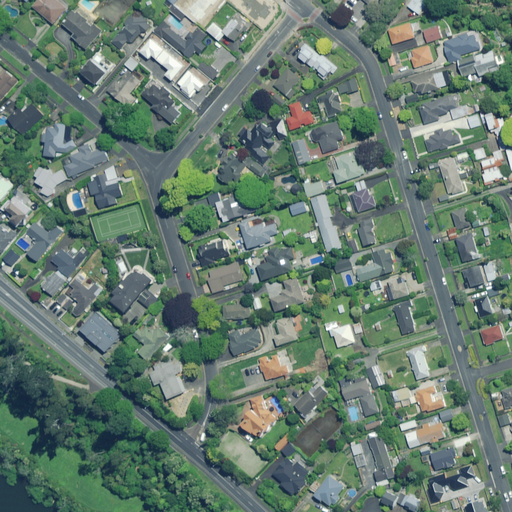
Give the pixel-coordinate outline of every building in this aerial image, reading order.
[(57,0),(37,0),(32,7),(54,25),(68,9),(57,0)] [(177,0),(165,0),(163,4),(171,9),(177,0)] [(429,0),(412,0),(408,7),(419,15),(429,0)] [(142,37),(151,27),(146,23),(148,21),(135,10),(124,23),(128,27),(122,33),(119,33),(113,40),(113,44),(121,50),(127,42),(130,45),(133,41),(131,40),(137,33),(142,37)] [(65,25),(75,34),(72,37),(87,51),(90,47),(103,31),(95,24),(92,27),(86,23),(88,21),(78,12),(76,14),(73,11),(66,18),(69,20),(65,25)] [(252,25),(239,14),(233,21),(235,22),(230,28),(228,27),(225,31),(212,21),(205,29),(220,42),(226,35),(235,42),(243,31),(246,33),(252,25)] [(186,42),(184,40),(170,29),(171,27),(163,21),(155,32),(190,58),(195,51),(200,55),(206,47),(201,43),(207,35),(197,28),(193,33),(190,31),(185,38),(188,40),(186,42)] [(415,38),(411,24),(389,30),(393,45),(415,38)] [(442,39),(438,26),(423,31),(427,43),(442,39)] [(458,61),(462,60),(461,56),(482,50),(479,42),(478,42),(475,34),(469,35),(468,33),(455,37),(455,38),(443,41),(445,47),(444,47),(449,64),(458,61)] [(339,68),(305,43),(300,51),(303,53),(299,58),(326,77),(329,73),(330,74),(331,73),(334,75),(339,68)] [(434,63),(429,46),(407,53),(410,61),(411,60),(414,69),(434,63)] [(462,60),(458,61),(463,78),(478,73),(479,77),(490,74),(489,70),(498,67),(498,65),(504,64),(502,56),(496,58),(493,50),(462,60)] [(88,84),(92,87),(95,84),(97,86),(110,71),(111,72),(117,66),(112,62),(109,66),(104,62),(106,59),(99,53),(80,74),(89,82),(88,84)] [(396,65),(394,55),(388,56),(390,67),(396,65)] [(171,68),(164,77),(170,82),(169,83),(178,90),(186,81),(184,80),(187,76),(189,77),(193,72),(191,71),(193,68),(178,56),(169,66),(171,68)] [(137,65),(129,59),(125,66),(133,71),(137,65)] [(165,69),(154,60),(147,68),(159,78),(165,69)] [(207,67),(202,63),(198,68),(213,80),(219,73),(209,65),(207,67)] [(300,79),(288,69),(274,86),(290,99),(296,92),(292,89),(300,79)] [(0,101),(17,82),(5,71),(0,76),(0,101)] [(453,84),(449,71),(425,79),(424,77),(411,81),(415,93),(418,92),(419,96),(453,84)] [(114,95),(113,96),(121,101),(121,100),(130,107),(136,99),(130,95),(140,81),(128,73),(120,84),(116,81),(109,91),(114,95)] [(163,87),(152,78),(145,87),(149,91),(144,97),(154,105),(152,108),(172,124),(181,114),(172,107),(175,102),(168,97),(171,94),(163,87)] [(359,90),(355,79),(337,86),(340,95),(347,92),(348,94),(359,90)] [(332,91),(315,97),(319,110),(324,108),(328,119),(336,116),(335,114),(342,111),(339,103),(341,102),(338,93),(333,95),(332,91)] [(285,101),(277,94),(272,100),(280,107),(285,101)] [(419,100),(418,94),(405,98),(407,104),(419,100)] [(453,120),(470,115),(467,106),(458,108),(456,100),(452,101),(451,97),(439,101),(439,99),(422,104),(423,106),(419,107),(424,125),(440,120),(439,116),(449,113),(448,111),(450,111),(451,113),(453,120)] [(301,127),(300,125),(305,124),(305,125),(314,123),(310,112),(303,114),(299,102),(289,106),(293,117),(286,119),(290,131),(301,127)] [(23,112),(20,108),(8,118),(24,136),(45,117),(33,103),(23,112)] [(486,115),(490,131),(495,129),(497,136),(508,133),(504,117),(496,120),(494,113),(486,115)] [(481,125),(478,115),(467,118),(471,129),(481,125)] [(272,140),(277,134),(279,140),(287,137),(282,120),(275,123),(271,120),(267,126),(262,122),(259,126),(256,124),(250,131),(247,129),(239,139),(246,145),(244,148),(258,160),(257,161),(263,166),(270,157),(260,149),(263,145),(270,150),(276,143),(272,140)] [(343,139),(338,122),(310,131),(314,143),(319,141),(323,154),(340,149),(337,141),(343,139)] [(66,125),(56,124),(56,128),(44,127),(44,133),(43,142),(47,143),(45,156),(56,157),(57,152),(68,153),(77,147),(73,140),(66,145),(64,143),(66,125)] [(425,141),(428,153),(441,150),(441,151),(450,149),(449,146),(460,143),(458,135),(452,137),(451,130),(443,132),(442,128),(435,130),(436,134),(429,136),(430,139),(425,141)] [(511,134),(497,138),(501,151),(506,150),(511,170),(511,134)] [(311,161),(304,140),(292,144),(299,165),(311,161)] [(486,158),(483,149),(473,151),(476,161),(486,158)] [(339,184),(366,174),(363,165),(358,167),(353,152),(336,158),(340,170),(335,172),(339,184)] [(497,166),(497,167),(502,166),(501,161),(503,161),(501,152),(493,154),(494,158),(481,162),(483,169),(497,166)] [(231,178),(237,182),(242,175),(241,174),(244,169),(240,166),(243,161),(232,153),(215,176),(227,184),(231,178)] [(464,192),(454,161),(452,161),(452,159),(443,162),(443,164),(440,165),(449,194),(452,193),(453,196),(457,194),(458,197),(464,195),(464,192)] [(264,168),(256,162),(250,169),(259,175),(264,168)] [(116,198),(123,196),(114,164),(104,170),(105,174),(94,177),(96,182),(89,184),(93,196),(96,195),(100,209),(118,204),(116,198)] [(495,180),(495,182),(500,181),(499,179),(503,178),(501,169),(498,170),(497,168),(485,172),(485,174),(483,175),(486,186),(491,184),(490,182),(495,180)] [(36,185),(44,189),(44,188),(46,188),(52,176),(44,172),(36,185)] [(0,201),(14,186),(4,176),(0,180),(0,201)] [(358,192),(349,194),(356,214),(376,207),(372,195),(370,196),(365,180),(355,184),(358,192)] [(325,192),(321,182),(304,187),(308,198),(325,192)] [(301,192),(302,190),(301,188),(301,187),(299,186),(298,185),(296,184),(295,185),(293,185),(292,186),(291,188),(291,189),(291,191),(292,193),(293,194),(294,195),(296,195),(298,195),(299,194),(300,193),(301,192)] [(229,220),(246,215),(247,215),(239,194),(215,202),(221,218),(222,217),(223,222),(229,220)] [(449,200),(448,194),(439,197),(440,202),(449,200)] [(332,217),(325,195),(311,200),(327,253),(342,248),(335,227),(333,227),(330,218),(332,217)] [(31,212),(16,198),(6,210),(13,216),(9,221),(17,228),(31,212)] [(307,212),(304,202),(288,207),(291,217),(307,212)] [(471,226),(466,209),(452,213),(457,230),(471,226)] [(263,217),(248,221),(240,224),(248,249),(272,241),(270,236),(278,234),(275,224),(267,227),(263,217)] [(373,224),(372,219),(365,221),(367,226),(358,229),(364,247),(374,243),(372,235),(375,234),(371,224),(373,224)] [(50,234),(36,223),(28,234),(37,242),(27,254),(38,262),(63,231),(57,226),(50,234)] [(0,251),(1,253),(15,235),(8,230),(7,231),(1,226),(0,227),(0,251)] [(456,233),(455,228),(447,230),(448,235),(450,240),(457,238),(456,233)] [(294,237),(290,230),(283,233),(287,241),(294,237)] [(460,252),(476,247),(473,237),(474,237),(473,233),(456,239),(460,252)] [(218,239),(198,246),(200,253),(198,254),(202,268),(224,262),(223,259),(227,258),(221,238),(218,239)] [(358,251),(354,240),(347,242),(352,254),(358,251)] [(476,247),(460,252),(463,263),(479,258),(476,247)] [(292,248),(286,250),(280,252),(278,248),(266,252),(267,255),(264,256),(267,264),(257,267),(262,281),(293,271),(290,260),(295,259),(292,248)] [(20,257),(12,249),(3,259),(11,267),(20,257)] [(78,273),(75,270),(86,257),(79,252),(78,253),(73,249),(71,251),(69,249),(65,253),(63,251),(59,255),(58,254),(52,261),(58,267),(57,269),(40,288),(51,297),(64,282),(67,285),(78,273)] [(392,264),(394,264),(390,252),(386,254),(385,249),(372,253),(375,263),(356,270),(358,275),(355,275),(357,281),(360,280),(360,283),(395,271),(392,264)] [(352,269),(350,262),(334,266),(336,274),(352,269)] [(238,264),(209,271),(211,279),(208,280),(212,294),(229,289),(228,285),(243,281),(238,264)] [(485,284),(481,267),(463,271),(465,278),(468,278),(470,288),(485,284)] [(41,272),(36,268),(29,276),(34,280),(41,272)] [(147,290),(154,282),(138,268),(127,281),(125,280),(114,294),(115,295),(111,301),(127,314),(138,301),(141,303),(151,311),(160,300),(150,292),(147,290)] [(497,280),(495,272),(486,275),(488,282),(497,280)] [(291,307),(305,303),(297,278),(285,282),(287,290),(281,292),(282,295),(271,298),(275,312),(291,308),(291,307)] [(391,301),(409,296),(405,283),(404,283),(402,278),(389,282),(391,289),(387,289),(391,301)] [(72,291),(70,294),(72,296),(71,297),(78,303),(71,312),(79,318),(102,291),(94,284),(89,291),(75,279),(68,288),(72,291)] [(381,288),(379,282),(369,284),(371,291),(381,288)] [(498,296),(495,286),(486,288),(488,298),(498,296)] [(480,319),(500,313),(498,308),(491,310),(488,296),(475,299),(477,306),(474,307),(476,313),(478,312),(480,319)] [(261,309),(259,299),(253,300),(254,310),(261,309)] [(412,307),(411,301),(403,304),(403,303),(399,304),(399,305),(394,306),(398,322),(397,323),(398,326),(399,326),(402,336),(416,332),(409,308),(412,307)] [(245,318),(251,318),(251,304),(224,304),(224,319),(232,319),(232,320),(245,320),(245,318)] [(121,335),(97,314),(82,331),(105,353),(121,335)] [(298,339),(290,316),(276,321),(280,335),(274,337),(277,347),(298,339)] [(338,328),(336,321),(325,325),(327,331),(330,330),(332,337),(335,336),(339,348),(355,343),(349,325),(338,328)] [(385,330),(383,322),(374,324),(377,332),(385,330)] [(151,330),(147,326),(142,331),(139,329),(134,335),(147,345),(140,353),(150,361),(170,336),(156,324),(151,330)] [(362,333),(359,324),(353,326),(356,334),(362,333)] [(504,339),(500,326),(481,331),(485,347),(495,344),(494,342),(504,339)] [(258,343),(262,342),(257,329),(241,335),(238,329),(227,334),(231,342),(228,343),(234,357),(260,346),(258,343)] [(413,368),(411,368),(412,371),(414,371),(417,381),(431,376),(423,353),(427,351),(425,345),(408,351),(408,353),(406,354),(407,357),(409,356),(413,368)] [(365,361),(363,356),(353,360),(356,365),(365,361)] [(286,380),(306,375),(304,368),(288,372),(286,364),(280,366),(278,359),(269,361),(267,357),(257,360),(261,372),(263,371),(266,381),(284,375),(286,380)] [(182,373),(178,364),(152,375),(157,386),(162,384),(169,400),(188,391),(180,374),(182,373)] [(390,372),(390,370),(382,373),(378,365),(366,369),(374,389),(386,384),(385,381),(392,378),(391,375),(395,373),(394,371),(390,372)] [(355,404),(353,399),(371,393),(369,386),(371,386),(370,382),(368,382),(368,380),(353,385),(351,377),(340,380),(346,401),(347,401),(348,406),(355,404)] [(301,414),(306,419),(310,416),(309,415),(319,405),(329,395),(318,383),(295,405),(302,413),(301,414)] [(403,407),(418,403),(419,406),(420,405),(422,412),(427,411),(428,413),(446,407),(443,400),(435,402),(433,394),(437,393),(435,386),(415,392),(416,396),(411,398),(409,388),(394,392),(397,402),(401,400),(403,407)] [(502,398),(505,409),(511,408),(511,406),(511,405),(511,388),(503,391),(505,397),(502,398)] [(267,410),(262,395),(249,399),(253,409),(241,425),(254,435),(255,434),(262,439),(278,418),(267,410)] [(374,395),(361,399),(366,417),(379,413),(374,395)] [(454,419),(451,410),(440,413),(443,423),(454,419)] [(510,424),(507,415),(498,417),(500,427),(510,424)] [(381,426),(380,421),(365,426),(367,431),(381,426)] [(417,427),(415,421),(400,425),(402,431),(417,427)] [(439,440),(444,438),(443,432),(444,432),(441,423),(429,427),(428,422),(422,424),(423,429),(406,434),(410,449),(430,443),(431,444),(439,441),(439,440)] [(280,451),(287,443),(292,437),(286,432),(274,446),(279,451),(280,451)] [(389,457),(383,436),(378,437),(377,432),(368,434),(378,471),(374,472),(378,487),(389,484),(387,480),(395,478),(392,468),(396,466),(394,459),(392,459),(391,456),(389,457)] [(350,443),(352,447),(354,457),(363,454),(360,444),(357,446),(356,442),(350,443)] [(287,443),(280,451),(287,457),(294,449),(287,443)] [(444,468),(445,469),(452,467),(452,465),(456,464),(454,458),(458,457),(454,447),(430,454),(435,471),(444,468)] [(431,453),(429,448),(420,450),(422,456),(431,453)] [(363,454),(354,457),(358,468),(366,466),(363,454)] [(307,483),(305,481),(307,480),(309,477),(294,465),(287,458),(273,474),(283,483),(282,485),(293,495),(296,493),(297,494),(307,483)] [(321,465),(316,461),(308,470),(313,474),(321,465)] [(473,465),(460,469),(461,474),(446,479),(445,474),(434,477),(435,481),(429,483),(431,489),(427,490),(432,504),(441,501),(445,493),(443,487),(449,485),(451,488),(455,491),(469,486),(467,480),(476,477),(473,465)] [(315,481),(309,489),(315,494),(313,496),(321,502),(322,501),(330,506),(332,504),(334,505),(341,497),(338,496),(345,487),(329,475),(321,486),(315,481)] [(406,508),(407,506),(410,508),(410,509),(414,511),(417,511),(423,502),(410,496),(409,497),(401,494),(399,498),(396,496),(387,492),(382,503),(394,509),(397,503),(406,508)] [(487,511),(484,501),(463,506),(464,511),(487,511)]
